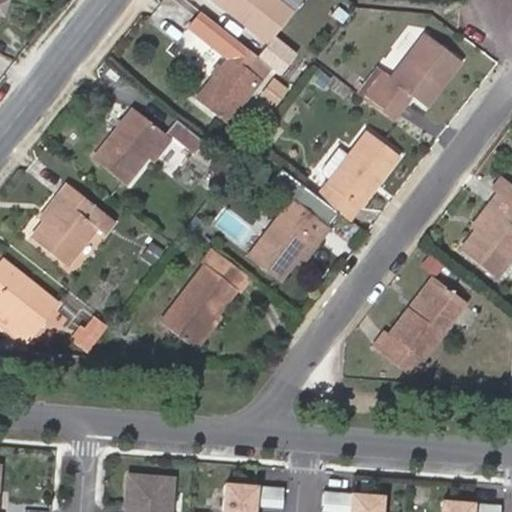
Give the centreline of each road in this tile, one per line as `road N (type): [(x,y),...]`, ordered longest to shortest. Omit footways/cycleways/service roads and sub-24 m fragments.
road 1 (residential): [(258,432),(283,384),(511,91)]
road 2 (residential): [(314,436),(511,454)]
road 3 (tertiary): [(0,136),(110,0)]
road 4 (residential): [(87,421),(258,432)]
